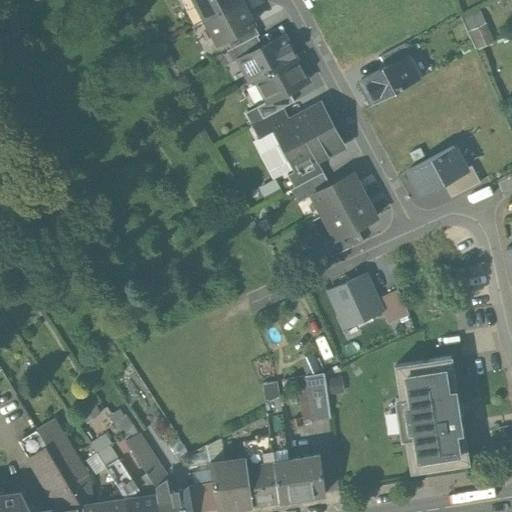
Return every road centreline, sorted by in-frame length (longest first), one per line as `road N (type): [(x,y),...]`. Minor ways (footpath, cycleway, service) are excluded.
road 1 (residential): [(291,0),(411,232)]
road 2 (residential): [(511,344),(486,238),(471,218),(448,214),(411,232)]
road 3 (residential): [(411,232),(262,300)]
